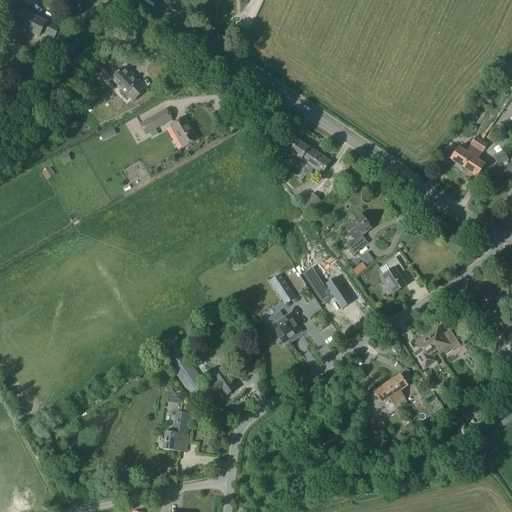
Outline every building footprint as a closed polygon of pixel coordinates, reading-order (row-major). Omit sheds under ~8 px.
[(41,34),(54,40),(60,28),(41,19),(40,21),(22,12),(15,26),(40,37),(41,34)] [(83,40),(76,36),(66,56),(74,59),(83,40)] [(41,50),(48,54),(52,44),(45,41),(41,50)] [(100,67),(92,74),(99,82),(107,75),(100,67)] [(139,81),(136,83),(123,69),(112,80),(134,103),(147,89),(139,81)] [(107,106),(112,116),(120,112),(115,102),(107,106)] [(165,110),(138,126),(144,137),(172,121),(165,110)] [(170,127),(183,149),(197,141),(184,119),(170,127)] [(99,138),(100,141),(112,136),(111,132),(99,138)] [(504,136),(496,140),(500,147),(508,143),(504,136)] [(464,169),(482,141),(476,137),(469,146),(471,147),(466,154),(458,149),(450,160),(464,169)] [(482,141),(464,169),(477,177),(485,166),(477,161),(488,145),(482,141)] [(300,161),(308,149),(307,149),(297,142),(289,153),(300,161)] [(312,167),(319,156),(308,149),(300,161),(301,161),(301,160),(312,167)] [(507,161),(503,152),(502,151),(492,156),(497,166),(507,161)] [(319,156),(312,167),(323,175),(330,164),(319,156)] [(511,165),(511,163),(500,169),(505,178),(511,174),(511,165)] [(46,181),(54,175),(50,168),(41,174),(46,181)] [(312,173),(306,169),(302,175),(308,179),(312,173)] [(309,215),(320,204),(312,196),(301,206),(309,215)] [(370,229),(361,216),(345,228),(354,240),(347,246),(353,255),(359,251),(355,246),(363,240),(360,237),(370,229)] [(449,252),(458,257),(462,250),(454,245),(449,252)] [(394,295),(406,287),(394,268),(400,264),(396,259),(387,266),(391,272),(382,278),(382,282),(385,287),(389,288),(394,295)] [(310,273),(301,279),(319,306),(330,299),(338,312),(349,305),(332,279),(322,286),(325,292),(323,293),(310,273)] [(286,303),(294,298),(280,276),(272,281),(286,303)] [(303,334),(291,317),(273,328),(285,346),(303,334)] [(323,341),(333,336),(327,325),(317,331),(323,341)] [(438,329),(426,337),(426,338),(425,339),(437,355),(438,355),(439,357),(444,353),(447,356),(460,347),(457,342),(450,346),(443,336),(442,336),(438,329)] [(433,358),(437,355),(425,339),(415,345),(419,352),(413,356),(424,371),(436,363),(433,358)] [(172,371),(195,404),(211,394),(188,360),(185,357),(176,363),(178,367),(172,371)] [(213,381),(225,398),(237,390),(225,373),(213,381)] [(410,407),(405,400),(400,392),(407,387),(400,376),(387,385),(404,411),(410,407)] [(398,414),(404,411),(387,385),(374,394),(381,405),(382,404),(384,407),(389,404),(389,405),(392,404),(398,414)] [(425,403),(434,397),(428,388),(419,394),(425,403)] [(178,400),(172,392),(168,391),(166,403),(173,404),(178,400)] [(193,415),(178,413),(177,417),(180,417),(179,422),(178,422),(178,425),(179,425),(177,435),(166,433),(166,434),(168,434),(167,441),(166,441),(166,443),(167,444),(166,451),(164,450),(164,451),(181,453),(182,443),(189,444),(190,436),(187,436),(187,431),(191,432),(193,415)] [(511,415),(500,423),(503,427),(511,421),(511,415)] [(384,429),(379,420),(371,425),(376,434),(384,429)]
